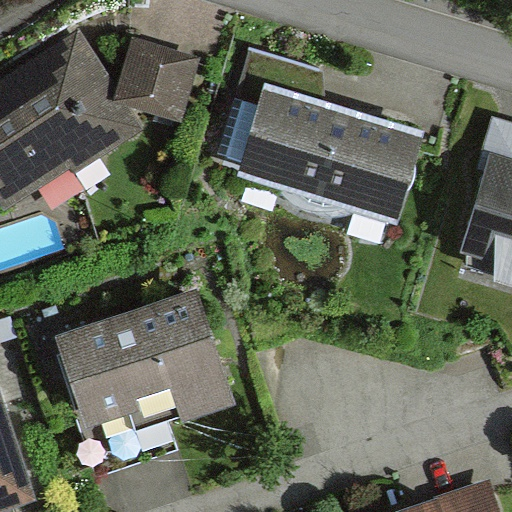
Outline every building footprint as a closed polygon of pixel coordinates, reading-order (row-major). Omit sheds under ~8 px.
[(0,208),(133,124),(77,36),(0,84),(0,208)] [(186,61),(131,47),(120,92),(175,106),(186,61)] [(423,116),(264,71),(239,160),(398,205),(423,116)] [(511,158),(495,154),(463,261),(511,275),(511,158)] [(194,291),(52,338),(78,416),(170,386),(177,407),(227,391),(194,291)] [(0,399),(0,501),(33,490),(0,399)] [(500,511),(490,480),(390,511),(500,511)]
